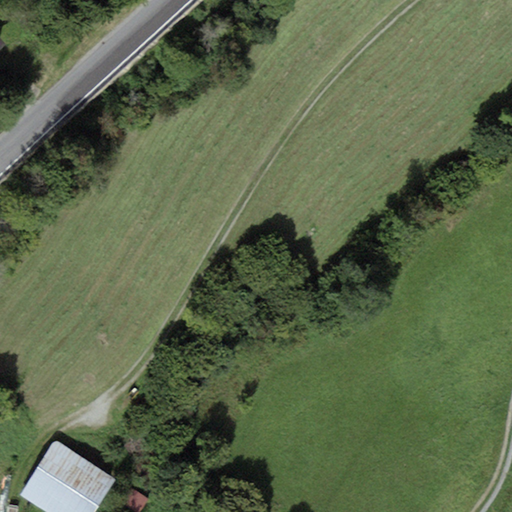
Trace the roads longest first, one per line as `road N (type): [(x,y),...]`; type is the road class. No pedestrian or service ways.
road 1 (track): [(41,441),(143,365),(312,102),(414,0)]
road 2 (tertiary): [(0,155),(169,0)]
